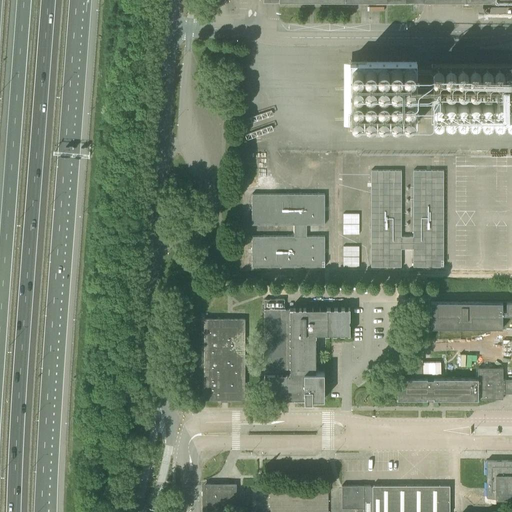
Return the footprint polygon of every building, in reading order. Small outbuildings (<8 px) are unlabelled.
[(417,124),(417,61),(374,61),(350,61),(344,61),(344,124),(350,124),(417,124)] [(511,121),(511,64),(449,64),(431,64),(431,121),(511,121)] [(371,170),(371,267),(401,267),(401,249),(413,249),(413,267),(443,266),(443,170),(413,170),(413,237),(401,237),(401,170),(371,170)] [(251,236),(251,267),(324,267),(324,236),(306,236),(306,225),(324,225),(324,194),(251,194),(251,225),(294,225),(294,236),(251,236)] [(360,232),(360,212),(344,212),(344,233),(360,232)] [(344,244),(344,265),(360,265),(360,245),(344,244)] [(350,334),(350,308),(285,308),(285,299),(265,299),(265,396),(287,396),(287,394),(295,394),(294,399),(305,399),(305,401),(313,401),(313,399),(325,399),(325,372),(317,372),(317,334),(350,334)] [(511,300),(432,301),(432,328),(503,327),(503,311),(511,310),(511,378),(503,379),(503,368),(480,368),(479,377),(435,378),(435,379),(429,379),(429,378),(398,378),(398,399),(428,399),(428,397),(435,397),(435,399),(503,398),(504,393),(511,392),(511,300)] [(205,400),(246,399),(246,319),(230,319),(205,319),(205,400)] [(511,511),(511,460),(487,460),(487,497),(496,497),(511,496),(511,511)] [(204,511),(234,511),(235,485),(205,485),(204,511)] [(449,511),(450,485),(342,485),(342,507),(356,507),(355,511),(449,511)] [(328,511),(328,489),(270,489),(270,511),(328,511)]
